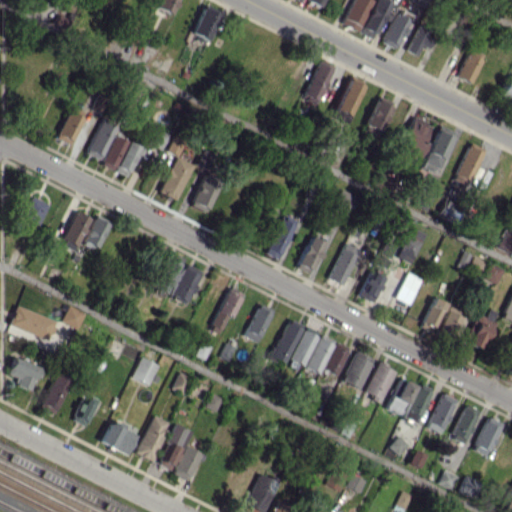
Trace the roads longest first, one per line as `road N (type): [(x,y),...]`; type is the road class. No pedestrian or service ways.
road 1 (residential): [(0,140),(511,401)]
road 2 (secondary): [(511,134),(246,0)]
road 3 (residential): [(0,425),(170,511)]
